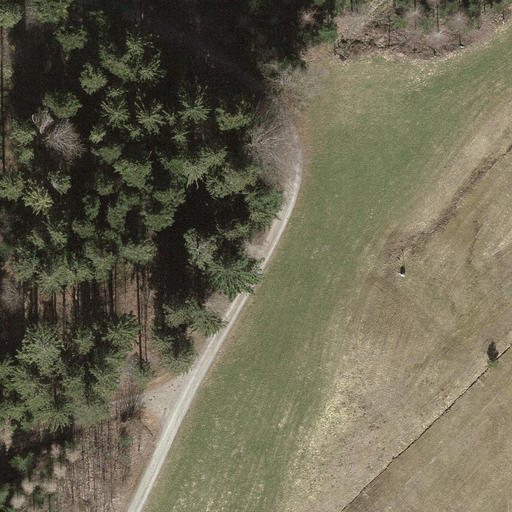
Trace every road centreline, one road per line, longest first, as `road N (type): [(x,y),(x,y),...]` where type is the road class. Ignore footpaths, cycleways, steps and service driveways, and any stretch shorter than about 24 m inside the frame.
road 1 (track): [(135,511),(277,231),(296,155),(278,106),(235,67),(84,0)]
road 2 (track): [(196,381),(0,450)]
